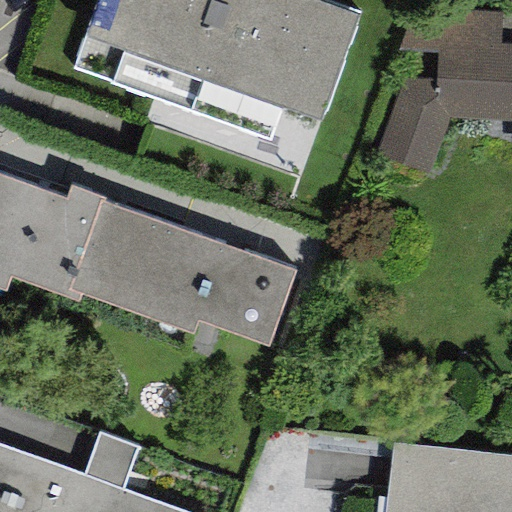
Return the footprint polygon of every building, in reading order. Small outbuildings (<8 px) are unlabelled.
[(377,16),(330,0),(121,0),(95,76),(327,157),(377,16)] [(501,11),(410,10),(398,9),(397,52),(438,53),(438,42),(500,44),(501,11)] [(511,44),(500,44),(438,42),(438,53),(437,79),(402,77),(375,156),(428,174),(447,118),(511,118),(509,147),(511,147),(511,44)] [(316,273),(7,170),(0,191),(0,272),(285,367),(316,273)] [(0,433),(49,447),(57,416),(0,400),(0,433)] [(196,511),(0,445),(0,511),(196,511)] [(511,511),(511,459),(396,447),(388,511),(511,511)]
